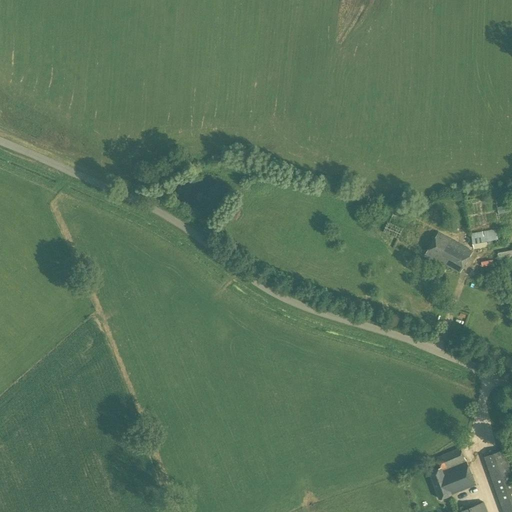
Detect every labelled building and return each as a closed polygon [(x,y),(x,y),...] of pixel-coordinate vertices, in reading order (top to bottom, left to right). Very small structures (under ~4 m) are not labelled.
[(501,236),(499,227),(472,232),(474,241),(501,236)] [(461,271),(472,251),(439,233),(426,255),(437,261),(438,259),(461,271)] [(440,498),(452,494),(475,484),(460,448),(438,457),(442,467),(429,472),(440,498)] [(503,511),(511,511),(511,474),(503,450),(484,456),(503,511)] [(487,511),(483,502),(459,511),(487,511)]
